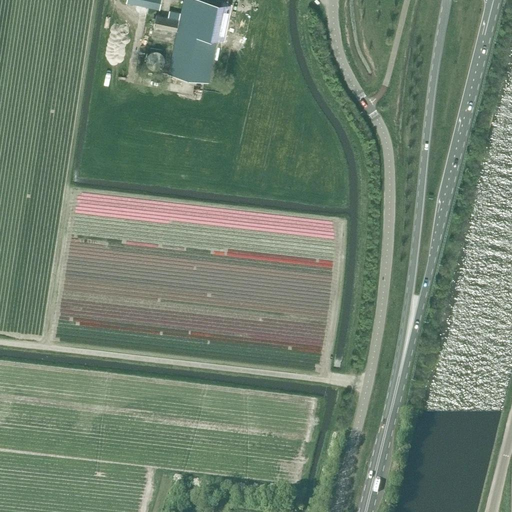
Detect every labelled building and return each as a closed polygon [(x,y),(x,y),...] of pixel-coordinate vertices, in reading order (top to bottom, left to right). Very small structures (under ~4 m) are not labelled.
[(126,0),(126,2),(160,9),(161,0),(126,0)] [(154,26),(176,31),(173,46),(168,73),(209,82),(218,39),(225,40),(232,4),(213,0),(182,0),(180,12),(169,10),(168,16),(156,14),(154,26)] [(165,59),(165,57),(164,56),(163,54),(162,52),(160,51),(158,50),(156,50),(154,50),(152,51),(150,52),(149,53),(147,55),(146,57),(146,59),(146,61),(146,63),(147,64),(148,66),(150,67),(152,68),(153,69),(155,69),(157,69),(159,69),(161,68),(163,66),(164,65),(165,63),(165,61),(165,59)] [(191,501),(189,511),(198,511),(200,503),(191,501)] [(205,501),(202,511),(214,511),(216,504),(205,501)]
